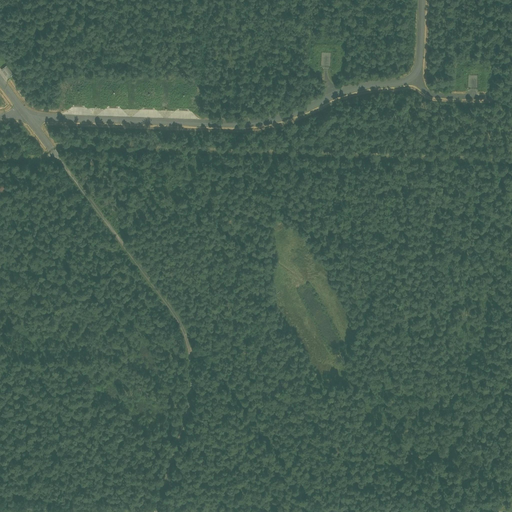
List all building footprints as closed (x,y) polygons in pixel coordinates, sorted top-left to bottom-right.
[(487,56),(466,56),(465,91),(486,91),(487,56)] [(1,72),(8,81),(13,77),(6,68),(1,72)] [(65,80),(65,107),(90,107),(90,80),(65,80)] [(99,82),(100,109),(125,108),(125,82),(99,82)] [(135,83),(135,110),(160,110),(160,83),(135,83)] [(171,84),(172,111),(197,111),(197,84),(171,84)]
